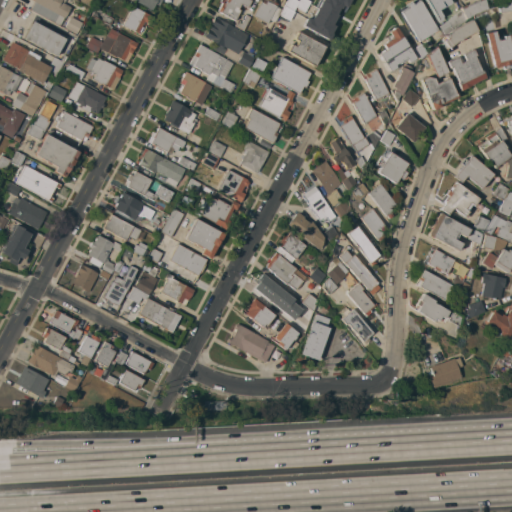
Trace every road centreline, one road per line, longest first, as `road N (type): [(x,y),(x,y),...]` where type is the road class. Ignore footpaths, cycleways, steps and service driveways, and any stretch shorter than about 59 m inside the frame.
road 1 (residential): [(382,0),(158,412)]
road 2 (residential): [(383,383),(232,386),(38,287),(0,279)]
road 3 (tertiary): [(192,0),(0,356)]
road 4 (motorway): [(350,449),(0,470)]
road 5 (motorway): [(350,449),(0,447)]
road 6 (residential): [(511,94),(474,113),(439,154),(405,251),(393,374),(383,383)]
road 7 (motorway): [(219,500),(511,483)]
road 8 (motorway): [(31,511),(219,500)]
road 9 (motorway): [(511,440),(350,449)]
